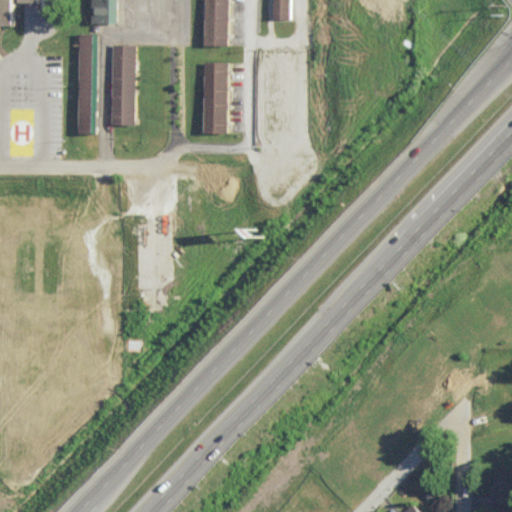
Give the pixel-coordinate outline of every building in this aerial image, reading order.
[(0,0),(10,0),(10,18),(0,23),(0,0)] [(118,0),(94,0),(95,21),(119,21),(118,0)] [(206,0),(207,44),(231,44),(230,0),(206,0)] [(292,0),(275,0),(276,17),(293,17),(292,0)] [(85,32),(100,32),(100,131),(85,131),(85,32)] [(114,123),(137,123),(138,43),(114,43),(114,123)] [(206,131),(229,131),(230,60),(207,60),(206,131)] [(0,222),(22,222),(22,296),(23,296),(23,291),(50,290),(50,296),(61,296),(61,226),(94,225),(96,395),(82,395),(82,404),(79,409),(56,409),(56,424),(38,424),(37,458),(7,457),(8,395),(64,395),(64,347),(43,346),(43,364),(19,363),(19,355),(15,355),(14,388),(0,388),(0,222)] [(142,349),(142,337),(125,336),(125,348),(142,349)] [(480,494),(480,502),(511,503),(511,467),(495,467),(494,494),(480,494)] [(25,480),(19,470),(4,479),(10,489),(25,480)] [(423,511),(414,501),(402,511),(423,511)]
